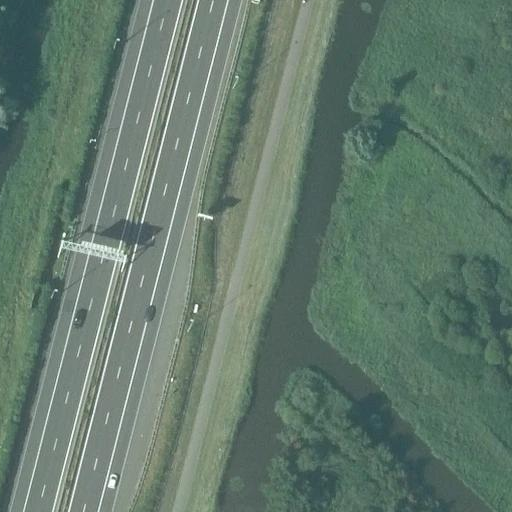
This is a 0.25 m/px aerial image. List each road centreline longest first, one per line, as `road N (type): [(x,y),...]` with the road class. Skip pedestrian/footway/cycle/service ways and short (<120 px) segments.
road 1 (motorway): [(86,511),(217,0)]
road 2 (motorway): [(168,0),(37,511)]
